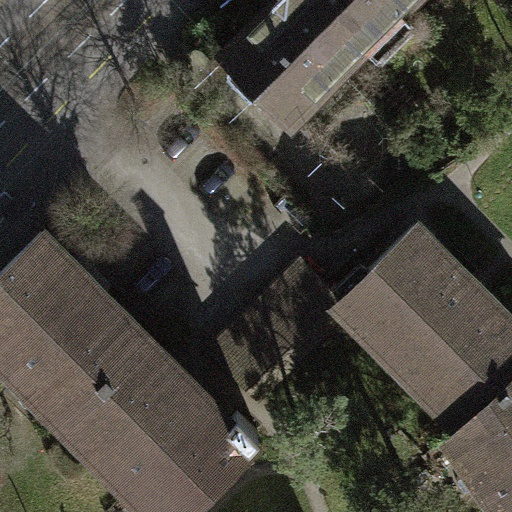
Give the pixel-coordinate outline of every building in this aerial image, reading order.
[(338,67),(361,44),(316,0),(269,0),(220,48),(288,117),(296,109),(338,67)] [(316,0),(361,44),(404,0),(316,0)] [(401,130),(338,67),(296,109),(359,172),(401,130)] [(346,305),(462,422),(511,373),(511,322),(412,221),(336,295),(346,305)] [(0,349),(11,361),(64,414),(146,332),(40,227),(0,266),(0,349)] [(255,395),(346,305),(336,295),(301,259),(210,349),(255,395)] [(228,414),(146,332),(64,414),(162,511),(181,511),(261,432),(236,407),(228,414)] [(0,371),(11,361),(0,349),(0,371)] [(451,434),(505,511),(511,511),(511,373),(462,422),(451,434)]
